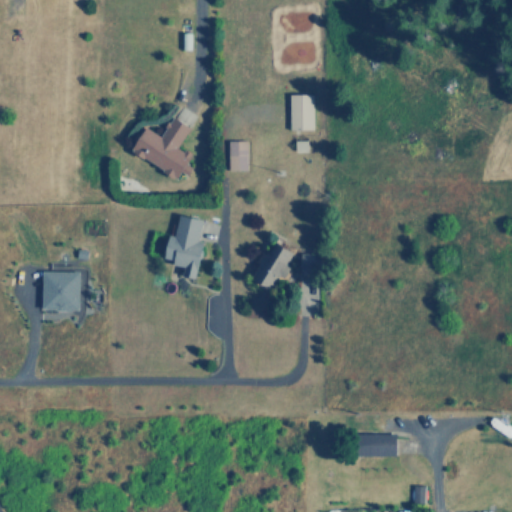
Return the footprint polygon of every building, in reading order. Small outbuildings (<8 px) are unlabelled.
[(309,94),(285,94),(286,129),(310,129),(309,94)] [(133,152),(177,177),(180,171),(187,176),(193,166),(187,163),(193,154),(179,146),(190,126),(173,116),(162,135),(147,126),(133,152)] [(229,169),(247,169),(247,140),(228,140),(229,169)] [(203,218),(180,213),(176,234),(171,233),(166,257),(175,259),(174,264),(185,266),(183,274),(197,277),(204,241),(199,240),(203,218)] [(254,278),(280,288),(289,265),(286,264),(293,248),(270,239),(254,278)] [(80,309),(81,270),(43,270),(42,308),(80,309)] [(397,433),(360,434),(361,455),(398,454),(397,433)] [(412,502),(424,503),(425,485),(413,485),(412,502)]
